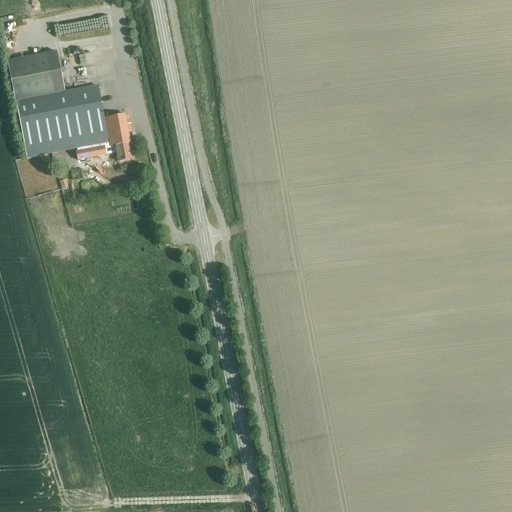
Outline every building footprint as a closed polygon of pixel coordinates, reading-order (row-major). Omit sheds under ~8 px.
[(87,40),(74,42),(75,50),(71,51),(71,59),(80,58),(80,55),(107,52),(107,47),(88,49),(87,40)] [(14,50),(22,97),(76,88),(68,41),(14,50)] [(109,142),(104,119),(97,86),(64,93),(15,102),(27,158),(109,142)] [(104,119),(109,142),(110,147),(115,146),(118,162),(132,159),(129,143),(130,143),(125,115),(104,119)] [(85,160),(109,155),(107,147),(95,150),(95,148),(83,151),(85,160)] [(61,190),(68,188),(66,181),(59,183),(61,190)]
